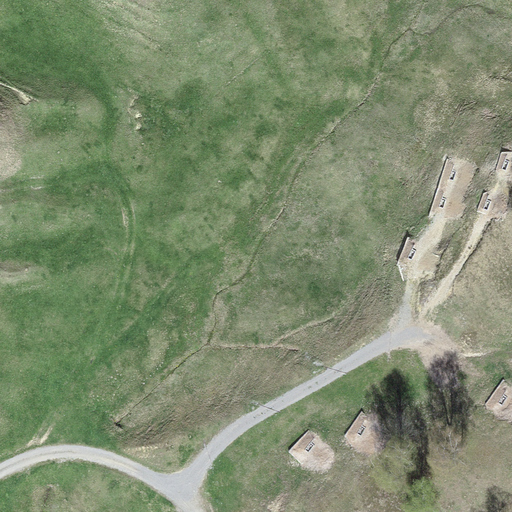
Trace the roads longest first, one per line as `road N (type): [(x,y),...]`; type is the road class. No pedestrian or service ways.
road 1 (track): [(182,499),(241,425),(419,334),(435,349)]
road 2 (track): [(192,511),(162,484),(78,451),(33,455),(0,471)]
